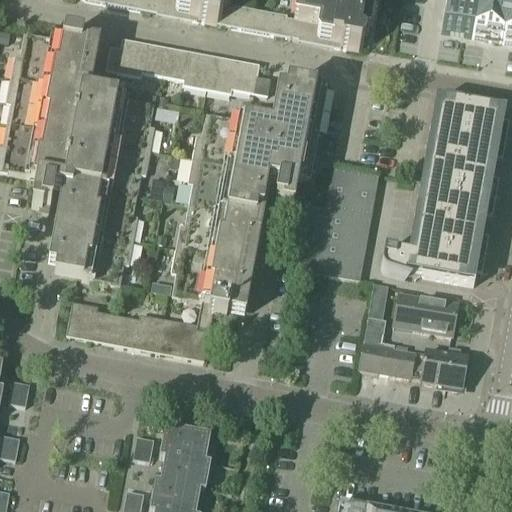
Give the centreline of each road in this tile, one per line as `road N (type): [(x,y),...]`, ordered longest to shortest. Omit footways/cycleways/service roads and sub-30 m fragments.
road 1 (residential): [(246,397),(305,63)]
road 2 (residential): [(45,354),(109,38)]
road 3 (unclassified): [(494,441),(246,397)]
road 4 (unclassified): [(246,397),(45,354)]
road 5 (residential): [(305,63),(109,38)]
road 6 (unclassified): [(511,95),(356,70)]
